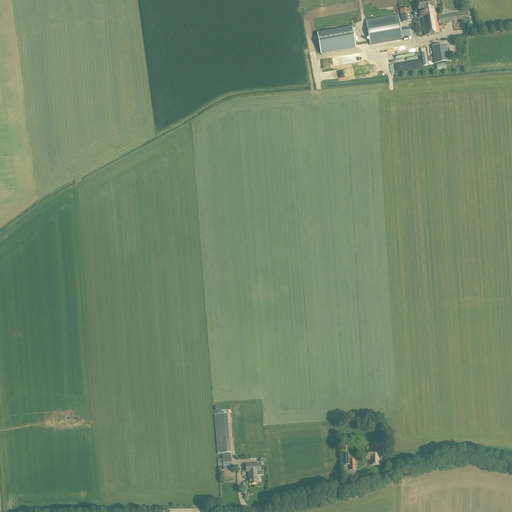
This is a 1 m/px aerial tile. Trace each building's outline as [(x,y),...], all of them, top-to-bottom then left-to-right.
[(422,20),(437,17),(435,7),(436,7),(434,0),(417,3),(418,10),(419,10),(420,18),(422,17),(422,20)] [(313,9),(321,54),(355,48),(352,27),(362,25),(357,1),(313,9)] [(407,13),(406,8),(399,9),(402,23),(411,21),(410,13),(407,13)] [(469,18),(468,13),(437,18),(437,17),(422,20),(424,35),(439,33),(438,23),(446,22),(446,24),(449,23),(448,22),(469,18)] [(400,29),(398,15),(366,20),(370,46),(411,39),(409,28),(400,29)] [(440,44),(430,45),(432,59),(441,58),(440,44)] [(393,51),(394,58),(420,53),(419,46),(393,51)] [(365,54),(347,56),(348,64),(367,62),(367,58),(365,58),(365,54)] [(325,68),(344,66),(343,58),(324,60),(325,68)] [(405,61),(398,63),(399,71),(407,69),(405,61)] [(350,69),(337,71),(328,73),(330,80),(339,79),(339,80),(355,77),(354,71),(350,72),(350,69)] [(230,453),(228,428),(227,414),(214,415),(215,429),(217,454),(230,453)] [(381,465),(381,452),(367,452),(367,460),(369,460),(369,466),(381,465)] [(232,469),(230,454),(222,455),(222,459),(218,459),(219,468),(220,468),(220,467),(223,466),(223,470),(232,469)] [(258,483),(257,471),(260,471),(259,464),(246,465),(246,472),(248,472),(249,478),(250,478),(250,484),(258,483)]
